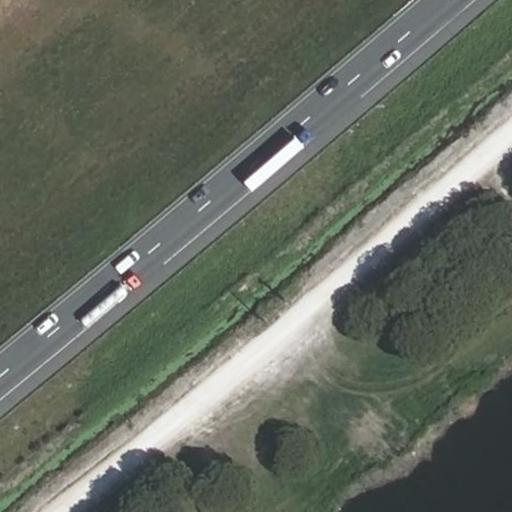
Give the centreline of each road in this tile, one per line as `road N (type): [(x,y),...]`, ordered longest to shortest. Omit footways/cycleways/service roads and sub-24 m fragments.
road 1 (motorway): [(0,382),(453,0)]
road 2 (track): [(64,511),(511,130)]
